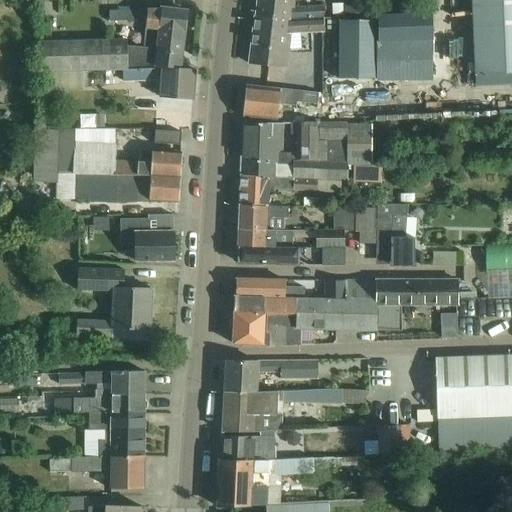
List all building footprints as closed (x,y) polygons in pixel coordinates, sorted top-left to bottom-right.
[(257,0),(255,22),(324,18),(324,6),(290,8),(291,0),(257,0)] [(511,0),(471,0),(475,75),(511,73),(511,0)] [(344,3),(332,4),(333,15),(345,15),(344,3)] [(41,42),(40,71),(65,70),(81,70),(123,69),(156,69),(156,66),(181,68),(186,11),(162,8),(162,10),(131,11),(118,11),(119,22),(148,21),(144,54),(128,51),(128,40),(123,40),(54,42),(41,42)] [(432,13),(378,16),(379,39),(433,37),(432,13)] [(255,22),(250,64),(282,68),(284,50),(301,49),(300,34),(324,33),(324,18),(255,22)] [(378,20),(339,19),(338,79),(377,80),(377,76),(378,20)] [(383,82),(434,80),(434,55),(382,56),(383,82)] [(156,69),(123,69),(123,81),(162,80),(161,97),(193,100),(194,69),(181,68),(156,66),(156,69)] [(65,70),(40,71),(41,94),(82,92),(81,70),(65,70)] [(318,94),(248,86),(244,116),(277,120),(279,104),(297,106),(297,103),(317,105),(318,94)] [(87,125),(87,112),(69,112),(69,125),(87,125)] [(243,124),(240,176),(317,180),(347,182),(347,166),(353,166),(373,165),(372,125),(348,125),(347,124),(319,125),(319,123),(290,124),(290,134),(296,133),(296,154),(292,154),(292,151),(284,151),(283,124),(243,124)] [(117,128),(74,129),(74,145),(73,175),(151,176),(179,177),(180,154),(140,152),(139,163),(115,161),(116,135),(117,128)] [(177,201),(179,177),(151,176),(73,175),(74,145),(74,129),(39,131),(37,144),(36,181),(56,181),(56,200),(76,200),(89,201),(88,203),(117,203),(150,202),(150,199),(177,201)] [(155,130),(154,143),(180,145),(181,132),(155,130)] [(354,166),(353,183),(381,183),(381,166),(354,166)] [(240,176),(239,205),(267,206),(268,193),(274,193),(274,191),(316,193),(317,180),(240,176)] [(376,204),(375,208),(375,230),(375,244),(375,248),(378,248),(389,248),(390,265),(391,265),(414,265),(414,238),(405,238),(406,216),(406,205),(391,205),(379,204),(376,204)] [(239,205),(238,229),(265,231),(283,231),(284,219),(288,219),(288,208),(239,205)] [(334,208),(333,231),(344,231),(355,232),(355,208),(334,208)] [(375,208),(355,208),(355,232),(358,232),(358,243),(375,244),(375,230),(375,208)] [(156,232),(156,219),(120,219),(120,245),(135,245),(135,260),(174,260),(174,232),(156,232)] [(238,229),(237,246),(275,247),(291,248),(292,241),(292,232),(283,231),(265,231),(238,229)] [(344,247),(344,231),(333,231),(316,232),(316,247),(344,247)] [(485,270),(511,268),(511,242),(484,244),(485,270)] [(237,246),(236,263),(271,265),(298,265),(298,257),(299,248),(291,248),(275,247),(237,246)] [(342,248),(319,248),(319,265),(342,265),(342,248)] [(511,297),(511,268),(485,270),(486,299),(511,297)] [(78,269),(77,290),(113,291),(112,321),(77,320),(77,336),(112,337),(112,342),(150,343),(150,330),(151,289),(124,288),(124,271),(78,269)] [(236,280),(235,297),(303,299),(303,289),(284,288),(285,281),(270,281),(236,280)] [(234,321),(233,344),(263,346),(263,345),(286,346),(300,345),(300,328),(375,329),(375,327),(375,282),(345,281),(345,301),(325,300),(303,299),(235,297),(234,321)] [(325,281),(325,300),(345,301),(345,281),(325,281)] [(457,304),(457,282),(375,282),(375,327),(375,329),(375,331),(386,331),(399,331),(399,304),(457,304)] [(54,322),(53,344),(65,344),(66,322),(54,322)] [(457,325),(444,325),(444,339),(458,339),(457,325)] [(437,410),(417,411),(417,422),(437,421),(438,448),(511,445),(511,355),(435,358),(436,392),(437,410)] [(224,392),(256,393),(256,372),(280,372),(280,379),(317,379),(317,361),(256,361),(226,361),(224,392)] [(88,374),(60,374),(60,385),(95,384),(95,392),(112,392),(112,394),(144,395),(145,372),(88,373),(88,374)] [(224,392),(222,433),(262,433),(281,433),(281,432),(282,414),(277,414),(277,402),(341,404),(341,391),(315,390),(256,393),(224,392)] [(74,401),(55,401),(55,413),(87,413),(90,413),(144,412),(144,395),(112,394),(112,392),(95,392),(94,394),(94,398),(74,399),(74,401)] [(0,411),(18,411),(17,399),(0,399),(0,411)] [(144,412),(90,413),(90,431),(106,431),(106,440),(99,440),(100,457),(117,457),(144,457),(144,412)] [(344,424),(343,444),(353,445),(355,425),(344,424)] [(377,426),(378,455),(399,454),(398,426),(377,426)] [(252,462),(276,461),(275,438),(254,438),(222,436),(220,460),(252,462)] [(117,457),(73,458),(50,459),(50,472),(73,471),(110,471),(110,489),(144,489),(144,457),(117,457)] [(220,460),(217,508),(265,506),(266,506),(266,504),(281,503),(281,474),(313,472),(313,459),(290,460),(276,461),(252,462),(220,460)] [(50,511),(83,509),(82,497),(49,499),(50,511)] [(266,506),(265,506),(265,511),(328,511),(328,505),(328,503),(328,501),(314,502),(281,503),(266,504),(266,506)]
